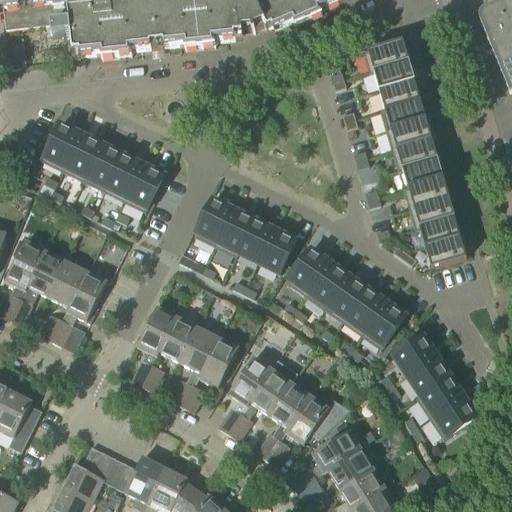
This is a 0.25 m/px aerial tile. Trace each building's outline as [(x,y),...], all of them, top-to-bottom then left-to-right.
[(0,14),(4,14),(4,17),(6,34),(51,29),(52,41),(71,39),(73,56),(80,56),(81,60),(101,58),(102,63),(132,60),(131,55),(152,53),(151,48),(164,46),(164,51),(185,49),(185,54),(216,50),(215,46),(236,43),(235,39),(253,37),(255,36),(272,29),(274,33),(293,25),(295,30),(322,17),(321,13),(339,5),(337,1),(338,0),(0,0),(0,18),(0,19),(0,16),(0,14)] [(511,0),(507,0),(484,10),(482,11),(481,12),(480,14),(479,15),(479,16),(479,17),(479,19),(479,20),(479,22),(510,96),(511,94),(511,0)] [(4,45),(8,73),(26,71),(22,42),(4,45)] [(403,45),(363,56),(369,78),(374,77),(374,76),(409,65),(403,45)] [(374,76),(374,77),(379,95),(415,85),(414,84),(409,65),(374,76)] [(342,77),(330,80),(333,88),(344,84),(342,77)] [(344,84),(333,88),(335,95),(346,92),(344,84)] [(379,95),(385,114),(385,115),(420,104),(415,85),(379,95)] [(385,114),(380,115),(386,136),(426,124),(420,104),(385,115),(385,114)] [(353,116),(342,119),(344,127),(355,124),(353,116)] [(344,127),(346,134),(358,131),(355,124),(344,127)] [(426,124),(386,136),(392,155),(432,144),(426,124)] [(60,128),(41,165),(63,176),(81,138),(60,128)] [(83,186),(101,149),(81,138),(63,176),(83,186)] [(432,144),(392,155),(398,176),(403,175),(402,173),(438,163),(432,144)] [(92,169),(83,186),(104,196),(122,158),(101,149),(92,169)] [(365,155),(353,158),(355,166),(367,163),(365,155)] [(122,158),(104,196),(124,206),(143,168),(122,158)] [(355,166),(358,173),(369,170),(367,163),(355,166)] [(402,173),(403,175),(408,192),(408,193),(443,183),(438,163),(402,173)] [(143,168),(124,206),(146,217),(164,179),(143,168)] [(48,177),(44,184),(55,190),(59,183),(48,177)] [(408,192),(403,193),(409,214),(449,202),(443,183),(408,193),(408,192)] [(54,194),(50,201),(61,206),(64,199),(54,194)] [(376,194),(365,198),(367,205),(378,202),(376,194)] [(367,205),(369,213),(381,209),(378,202),(367,205)] [(449,202),(409,214),(415,235),(420,233),(419,232),(455,222),(449,202)] [(213,203),(194,240),(215,251),(234,213),(213,203)] [(57,225),(62,214),(51,208),(45,219),(57,225)] [(84,209),(81,216),(91,222),(95,214),(84,209)] [(234,213),(215,251),(237,262),(239,257),(238,257),(254,223),(234,213)] [(120,215),(116,222),(127,227),(130,220),(120,215)] [(105,219),(101,227),(112,232),(115,225),(105,219)] [(455,222),(419,232),(420,233),(425,252),(460,241),(455,222)] [(238,257),(239,257),(258,267),(275,234),(254,223),(238,257)] [(388,233),(376,237),(378,244),(390,241),(388,233)] [(275,234),(258,267),(280,277),(296,244),(275,234)] [(460,241),(425,252),(431,272),(466,262),(461,242),(460,241)] [(20,303),(44,255),(25,245),(5,285),(15,290),(11,298),(10,298),(0,318),(0,319),(11,325),(21,304),(20,303)] [(393,257),(402,263),(407,257),(397,250),(393,257)] [(311,253),(287,287),(306,301),(330,266),(311,253)] [(66,265),(44,255),(20,303),(21,304),(11,325),(21,331),(39,296),(48,301),(66,265)] [(412,270),(416,264),(407,257),(402,263),(412,270)] [(48,301),(68,311),(69,312),(87,276),(66,265),(48,301)] [(330,266),(306,301),(325,314),(349,280),(330,266)] [(195,267),(192,273),(202,278),(205,272),(195,267)] [(63,325),(51,346),(62,351),(73,330),(72,329),(73,327),(76,321),(87,326),(90,328),(96,316),(98,312),(95,311),(99,302),(102,304),(110,288),(107,286),(96,281),(100,274),(91,270),(88,277),(87,276),(69,312),(68,311),(62,324),(63,325)] [(205,272),(202,278),(212,283),(215,277),(205,272)] [(325,314),(343,327),(368,293),(349,280),(325,314)] [(236,287),(233,293),(243,298),(246,292),(236,287)] [(246,292),(243,298),(253,303),(256,297),(246,292)] [(368,293),(343,327),(362,340),(386,306),(368,293)] [(386,306),(362,340),(381,354),(406,320),(386,306)] [(288,307),(283,313),(293,320),(297,313),(288,307)] [(142,364),(131,385),(142,391),(153,369),(152,369),(156,360),(157,361),(159,357),(159,356),(177,321),(157,311),(138,347),(137,351),(147,356),(143,364),(142,364)] [(297,313),(293,320),(302,327),(307,320),(297,313)] [(63,325),(62,324),(51,319),(40,340),(51,346),(63,325)] [(177,321),(159,356),(159,357),(179,367),(197,331),(177,321)] [(194,374),(187,386),(183,384),(172,406),(182,411),(193,390),(194,390),(195,390),(199,382),(198,382),(219,342),(197,331),(179,367),(194,374)] [(325,333),(320,339),(330,346),(335,340),(325,333)] [(423,339),(393,359),(407,380),(437,360),(423,339)] [(239,352),(219,342),(198,382),(199,382),(218,392),(239,352)] [(344,346),(339,352),(349,359),(353,353),(344,346)] [(349,359),(358,366),(363,360),(353,353),(349,359)] [(250,406),(272,373),(254,360),(228,397),(238,404),(233,412),(232,411),(218,431),(228,438),(243,419),(242,418),(250,406)] [(407,380),(420,399),(421,400),(450,380),(437,360),(407,380)] [(499,377),(503,366),(498,364),(490,361),(486,372),(499,377)] [(243,419),(228,438),(238,445),(252,425),(249,423),(257,411),(268,419),(291,386),(292,387),(298,378),(278,364),(272,373),(250,406),(242,418),(243,419)] [(153,369),(142,391),(153,396),(154,394),(164,375),(153,369)] [(387,379),(381,384),(387,394),(394,389),(387,379)] [(420,399),(416,402),(430,423),(464,400),(450,380),(421,400),(420,399)] [(281,427),(273,439),(269,437),(256,457),(265,463),(278,443),(280,445),(280,444),(285,436),(285,437),(311,400),(292,387),(291,386),(268,419),(281,427)] [(0,415),(10,395),(0,389),(0,415)] [(394,389),(387,394),(394,403),(400,399),(394,389)] [(193,390),(182,411),(194,417),(205,395),(195,390),(194,390),(193,390)] [(10,395),(0,415),(0,434),(14,442),(9,451),(21,457),(42,416),(30,410),(32,406),(10,395)] [(311,400),(285,437),(304,449),(311,439),(319,445),(351,415),(335,404),(329,412),(311,400)] [(464,400),(430,423),(444,444),(478,421),(464,400)] [(407,424),(405,426),(411,435),(418,431),(411,421),(407,424)] [(328,438),(333,445),(312,458),(318,468),(310,473),(309,472),(289,484),(296,495),(316,482),(328,475),(362,453),(368,449),(356,431),(349,435),(345,427),(328,438)] [(418,431),(411,435),(417,445),(420,443),(424,440),(418,431)] [(278,443),(265,463),(276,471),(290,451),(280,444),(280,445),(278,443)] [(94,477),(104,456),(92,450),(82,471),(94,477)] [(374,473),(362,453),(328,475),(340,494),(374,473)] [(115,462),(104,456),(94,477),(105,483),(115,462)] [(137,472),(126,467),(114,490),(125,496),(125,497),(148,508),(165,472),(143,461),(137,472)] [(115,462),(105,483),(104,485),(114,490),(126,467),(115,462)] [(75,468),(64,491),(93,506),(103,485),(104,485),(105,483),(94,477),(82,471),(75,468)] [(165,472),(148,508),(156,511),(184,511),(196,495),(186,488),(188,483),(165,472)] [(374,473),(340,494),(346,505),(334,511),(333,511),(331,511),(357,511),(387,494),(374,473)] [(431,483),(425,473),(413,480),(420,490),(431,483)] [(322,493),(316,482),(296,495),(302,505),(322,493)] [(89,511),(93,506),(64,491),(53,511),(89,511)] [(397,511),(387,494),(357,511),(397,511)] [(196,495),(184,511),(224,511),(210,499),(207,502),(196,495)] [(0,496),(0,511),(15,511),(19,506),(0,496)] [(112,496),(106,508),(113,511),(117,511),(123,502),(112,496)]
